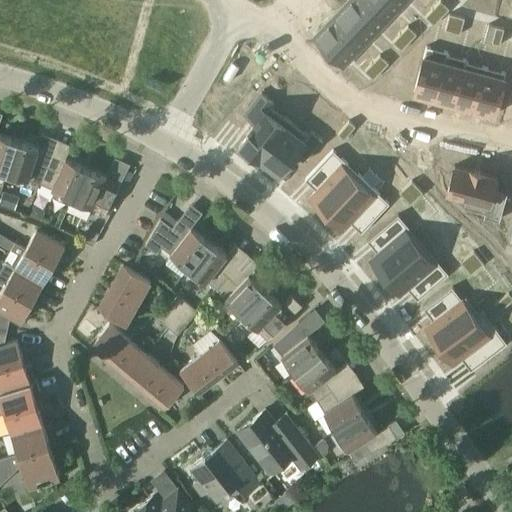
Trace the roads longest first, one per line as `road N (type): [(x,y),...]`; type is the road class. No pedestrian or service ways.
road 1 (residential): [(502,511),(334,280),(261,208),(164,141)]
road 2 (residential): [(103,492),(54,334),(164,141)]
road 3 (residential): [(274,33),(358,110),(505,150)]
road 4 (residential): [(103,492),(249,378)]
road 5 (residential): [(164,141),(94,102),(0,74)]
road 6 (residential): [(235,11),(164,141)]
